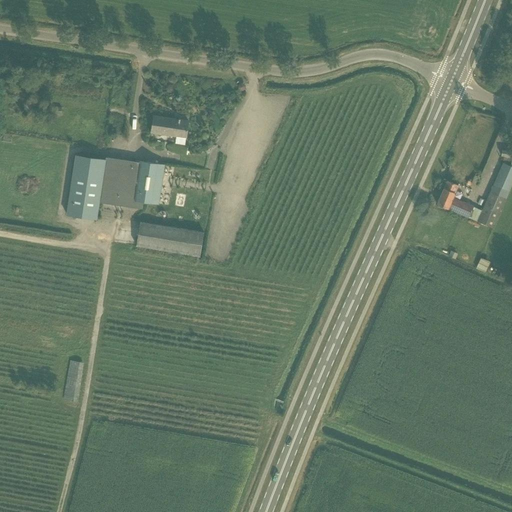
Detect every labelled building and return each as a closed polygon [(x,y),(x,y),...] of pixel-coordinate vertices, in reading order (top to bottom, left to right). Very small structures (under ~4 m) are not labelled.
[(186,138),(188,121),(180,120),(180,118),(179,118),(178,122),(173,121),(174,119),(154,116),(151,133),(176,136),(175,143),(185,145),(186,138)] [(66,214),(96,219),(100,191),(105,160),(75,155),(66,214)] [(158,204),(165,165),(136,160),(129,200),(158,204)] [(475,175),(472,183),(477,185),(480,178),(475,175)] [(458,185),(447,180),(437,204),(447,209),(448,207),(459,212),(458,213),(468,217),(473,206),(463,201),(463,202),(453,198),(458,185)] [(493,229),(505,199),(489,192),(477,221),(493,229)] [(199,256),(203,232),(140,221),(136,245),(199,256)] [(449,256),(455,259),(457,254),(451,251),(449,256)] [(479,257),(475,267),(485,271),(489,260),(479,257)] [(83,363),(71,361),(64,401),(78,402),(83,363)]
